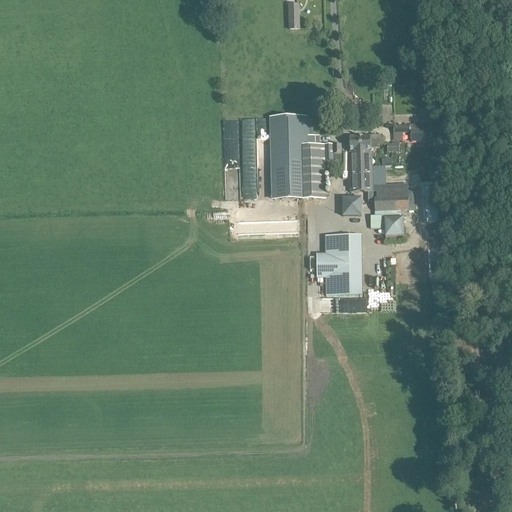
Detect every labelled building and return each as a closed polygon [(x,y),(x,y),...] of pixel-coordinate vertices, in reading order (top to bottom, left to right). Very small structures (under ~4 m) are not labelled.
[(288,5),(289,20),(289,30),(290,30),(300,30),(299,5),(288,5)] [(430,86),(426,83),(421,89),(424,92),(430,86)] [(306,118),(272,119),(274,201),(294,200),(327,200),(326,163),(328,163),(339,162),(342,162),(342,155),(343,155),(342,146),(315,147),(315,146),(315,137),(307,137),(306,118)] [(432,142),(432,125),(393,127),(394,135),(394,143),(393,144),(393,145),(387,145),(387,153),(399,153),(399,143),(403,143),(403,135),(410,134),(411,143),(432,142)] [(383,136),(362,137),(363,192),(373,192),(375,192),(375,197),(375,213),(408,213),(408,211),(414,211),(413,196),(408,196),(408,186),(385,187),(373,187),(373,169),(372,151),(370,151),(370,148),(377,148),(377,145),(383,145),(383,136)] [(362,137),(350,137),(352,184),(353,185),(353,192),(363,192),(362,137)] [(362,199),(341,199),(342,219),(362,219),(362,199)] [(370,230),(383,230),(383,218),(370,218),(370,230)] [(403,220),(386,220),(386,238),(403,238),(403,220)] [(363,297),(362,238),(325,238),(325,255),(317,255),(317,280),(326,280),(326,297),(363,297)]
